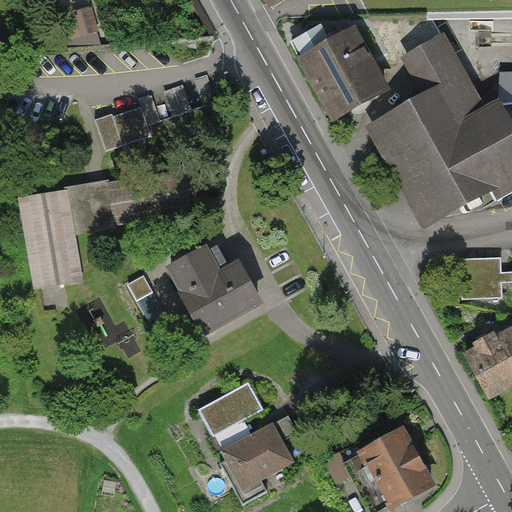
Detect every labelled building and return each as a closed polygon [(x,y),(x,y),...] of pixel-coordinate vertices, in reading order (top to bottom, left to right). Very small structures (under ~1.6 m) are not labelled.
[(91,11),(67,18),(76,48),(101,46),(91,11)] [(363,30),(303,62),(337,127),(397,96),(363,30)] [(387,123),(439,217),(491,188),(498,200),(511,192),(511,131),(499,109),(482,118),(439,42),(408,59),(430,100),(387,123)] [(218,103),(208,75),(139,100),(142,108),(114,118),(113,115),(96,122),(107,153),(152,136),(149,127),(218,103)] [(181,173),(16,201),(32,293),(85,284),(77,234),(188,215),(181,173)] [(211,241),(166,264),(202,336),(268,303),(244,255),(224,265),(211,241)] [(502,258),(461,260),(462,301),(503,300),(503,284),(511,283),(511,273),(502,273),(502,258)] [(511,334),(467,356),(490,402),(511,391),(511,334)] [(252,383),(199,410),(217,444),(270,417),(252,383)] [(277,424),(220,455),(242,495),(299,464),(277,424)] [(413,429),(355,457),(381,511),(394,511),(442,489),(413,429)] [(343,447),(327,454),(338,478),(354,471),(343,447)]
